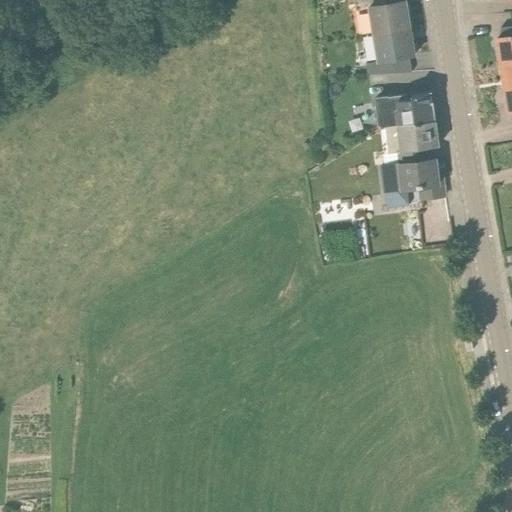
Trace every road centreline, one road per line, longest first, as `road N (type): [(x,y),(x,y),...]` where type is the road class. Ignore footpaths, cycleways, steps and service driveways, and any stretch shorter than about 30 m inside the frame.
road 1 (tertiary): [(511,402),(441,0)]
road 2 (unclassified): [(155,0),(0,61)]
